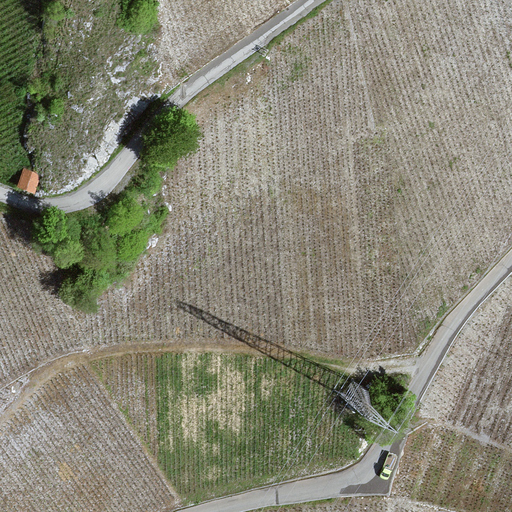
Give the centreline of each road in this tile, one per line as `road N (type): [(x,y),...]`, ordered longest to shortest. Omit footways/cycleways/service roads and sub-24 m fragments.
road 1 (unclassified): [(511,256),(455,323),(386,445),(358,478),(206,511)]
road 2 (unclassified): [(318,0),(169,110),(77,207),(43,208),(0,195)]
